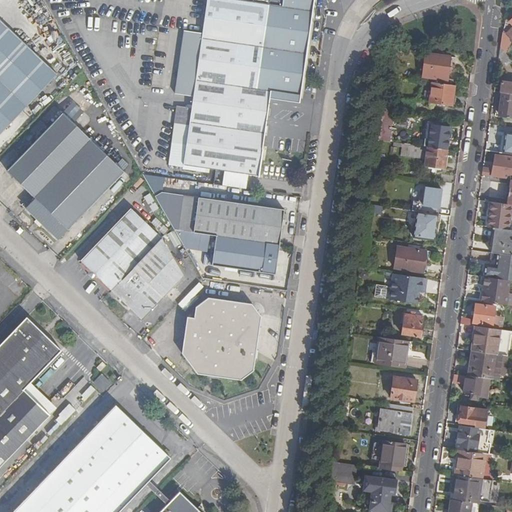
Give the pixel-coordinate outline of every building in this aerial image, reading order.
[(183,166),(258,176),(270,92),(300,96),(313,0),(283,0),(282,7),(253,3),(247,3),(227,0),(207,0),(191,109),(176,107),(174,125),(189,127),(183,166)] [(511,29),(511,25),(509,23),(504,20),(500,49),(505,54),(511,41),(506,35),(511,29)] [(0,134),(56,76),(20,42),(14,36),(0,23),(0,134)] [(26,24),(14,36),(20,42),(32,30),(26,24)] [(507,67),(511,62),(505,54),(500,49),(499,57),(507,67)] [(433,79),(433,83),(453,86),(454,80),(447,79),(450,57),(426,54),(423,77),(433,79)] [(455,86),(453,86),(433,83),(432,83),(431,93),(425,93),(424,100),(430,101),(430,103),(452,106),(452,104),(455,105),(456,97),(453,96),(455,86)] [(511,84),(502,83),(501,93),(502,93),(511,94),(511,84)] [(389,110),(402,111),(403,101),(393,99),(393,94),(384,93),(384,98),(383,109),(389,110)] [(511,94),(502,93),(498,118),(511,119),(511,94)] [(73,103),(62,114),(72,124),(83,112),(73,103)] [(72,124),(62,114),(6,172),(34,200),(26,209),(58,241),(124,173),(72,124)] [(381,138),(391,137),(390,116),(379,117),(381,138)] [(429,126),(426,148),(448,151),(451,129),(429,126)] [(511,133),(505,133),(502,153),(511,154),(511,133)] [(448,151),(426,148),(403,144),(401,156),(426,159),(425,167),(445,169),(448,151)] [(495,156),(493,170),(493,172),(499,173),(498,175),(511,177),(511,160),(511,161),(511,160),(511,156),(505,156),(505,157),(495,156)] [(483,169),(482,176),(498,178),(498,175),(499,173),(493,172),(493,170),(483,169)] [(425,187),(422,213),(438,215),(442,190),(425,187)] [(148,194),(142,198),(151,211),(157,207),(148,194)] [(503,196),(486,194),(485,201),(502,203),(503,196)] [(284,211),(184,196),(179,232),(216,237),(212,266),(275,275),(284,211)] [(511,206),(485,202),(484,210),(489,211),(486,227),(496,229),(508,231),(511,206)] [(377,207),(369,205),(368,215),(382,217),(383,207),(377,207)] [(130,209),(80,260),(111,290),(142,319),(183,276),(161,238),(130,209)] [(422,213),(417,212),(414,231),(414,238),(434,241),(435,234),(438,215),(422,213)] [(497,254),(511,256),(511,231),(508,231),(496,229),(494,244),(492,244),(490,253),(497,254)] [(425,251),(397,247),(395,269),(422,273),(425,251)] [(511,256),(497,254),(496,263),(498,263),(497,267),(495,267),(485,265),(484,278),(485,278),(510,282),(511,282),(511,256)] [(424,293),(426,279),(393,274),(391,288),(376,286),(375,298),(389,300),(417,304),(418,296),(415,296),(415,292),(424,293)] [(483,291),(482,303),(506,307),(508,296),(510,282),(485,278),(483,288),(487,288),(486,291),(483,291)] [(194,318),(187,317),(182,354),(197,374),(241,381),(253,370),(260,318),(251,305),(209,298),(195,308),(194,318)] [(473,321),(461,319),(460,325),(475,327),(489,329),(492,308),(476,306),(473,321)] [(405,316),(402,335),(421,337),(423,318),(405,316)] [(61,350),(26,318),(0,344),(0,467),(49,416),(23,390),(61,350)] [(471,352),(496,355),(500,331),(489,329),(475,327),(471,352)] [(408,342),(378,338),(375,363),(405,367),(408,342)] [(496,355),(471,352),(467,377),(481,379),(492,380),(493,374),(496,355)] [(101,374),(93,382),(102,390),(110,383),(101,374)] [(481,379),(467,377),(464,376),(462,392),(471,394),(470,400),(478,401),(481,379)] [(417,381),(394,377),(391,398),(414,402),(417,381)] [(66,404),(55,421),(61,425),(73,409),(66,404)] [(409,435),(413,409),(387,405),(386,411),(381,411),(378,430),(409,435)] [(115,406),(12,511),(117,511),(170,458),(115,406)] [(480,429),(483,429),(486,410),(460,407),(458,425),(480,429)] [(480,429),(458,425),(455,445),(477,448),(480,429)] [(405,445),(383,442),(381,464),(402,467),(405,445)] [(487,449),(486,455),(491,456),(504,457),(505,451),(488,449),(487,449)] [(458,451),(454,475),(481,479),(485,455),(458,451)] [(354,484),(356,466),(333,463),(330,481),(354,484)] [(481,479),(454,475),(450,500),(470,503),(477,504),(481,479)] [(372,491),(369,510),(383,511),(388,511),(391,494),(372,491)] [(200,511),(179,492),(159,511),(200,511)] [(468,511),(470,503),(450,500),(448,511),(468,511)]
